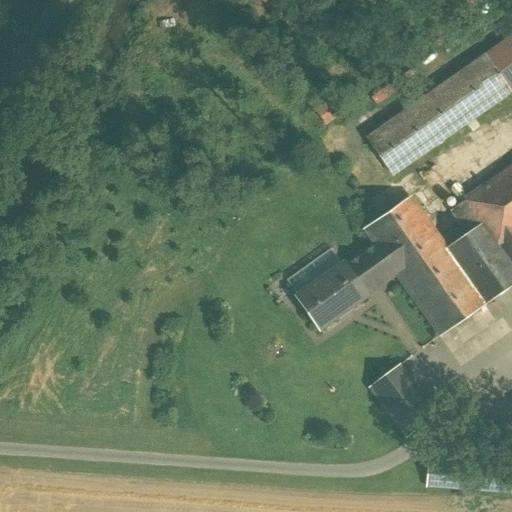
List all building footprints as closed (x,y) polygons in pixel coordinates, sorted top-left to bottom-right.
[(511,36),(366,139),(391,176),(511,91),(511,36)] [(326,125),(343,115),(333,99),(316,109),(326,125)] [(511,168),(451,212),(460,226),(483,258),(511,237),(511,168)] [(511,237),(483,258),(460,226),(439,242),(409,198),(365,229),(378,247),(390,264),(441,336),(511,287),(511,237)] [(344,264),(295,299),(318,331),(367,296),(359,286),(390,264),(378,247),(347,268),(344,264)] [(436,417),(398,366),(370,388),(407,438),(436,417)] [(511,483),(511,470),(427,465),(426,487),(511,493),(511,483)]
